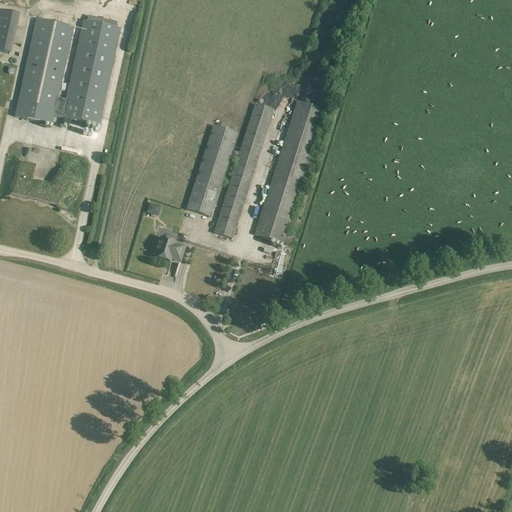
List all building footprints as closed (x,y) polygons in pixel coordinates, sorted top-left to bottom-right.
[(0,52),(9,55),(18,16),(0,12),(0,52)] [(73,28),(36,19),(15,118),(52,126),(73,28)] [(121,30),(83,21),(62,119),(99,127),(121,30)] [(297,104),(255,236),(282,245),(325,113),(297,104)] [(197,176),(186,211),(211,219),(224,176),(229,161),(232,162),(233,159),(237,161),(232,176),(214,234),(232,240),(253,176),(274,111),(255,105),(239,154),(232,152),(238,135),(213,127),(197,176)] [(59,168),(49,182),(33,179),(36,165),(19,160),(18,159),(17,157),(15,155),(13,154),(10,154),(8,154),(0,189),(0,191),(55,203),(59,207),(63,209),(77,212),(84,182),(85,174),(59,168)] [(161,206),(149,202),(146,212),(158,215),(161,206)] [(170,260),(180,263),(185,248),(175,245),(176,244),(160,239),(154,258),(170,263),(170,260)]
